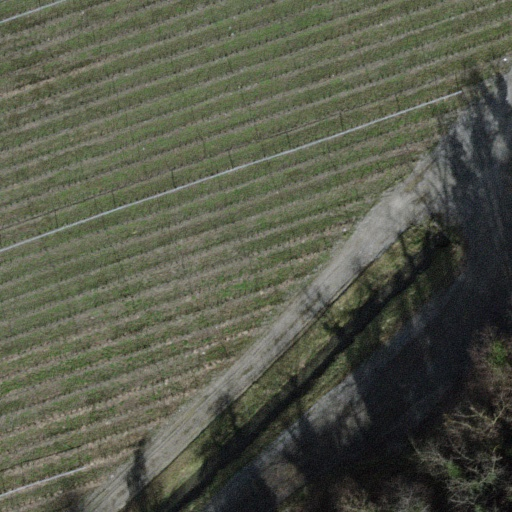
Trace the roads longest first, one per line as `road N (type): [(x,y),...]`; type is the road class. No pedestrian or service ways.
road 1 (track): [(100,511),(511,101)]
road 2 (track): [(242,511),(441,325),(500,250),(504,220),(448,166)]
